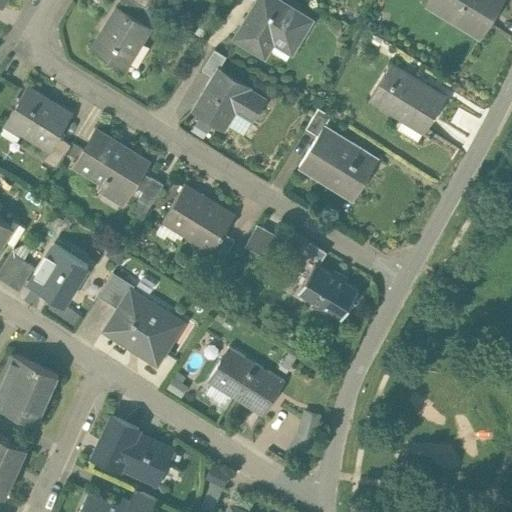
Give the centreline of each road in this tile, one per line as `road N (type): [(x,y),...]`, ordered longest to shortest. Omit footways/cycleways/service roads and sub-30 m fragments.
road 1 (residential): [(406,278),(25,46),(53,0)]
road 2 (residential): [(329,504),(110,370)]
road 3 (residential): [(329,504),(406,278)]
road 4 (residential): [(406,278),(511,85)]
road 5 (residential): [(110,370),(42,511)]
road 6 (residential): [(110,370),(0,299)]
